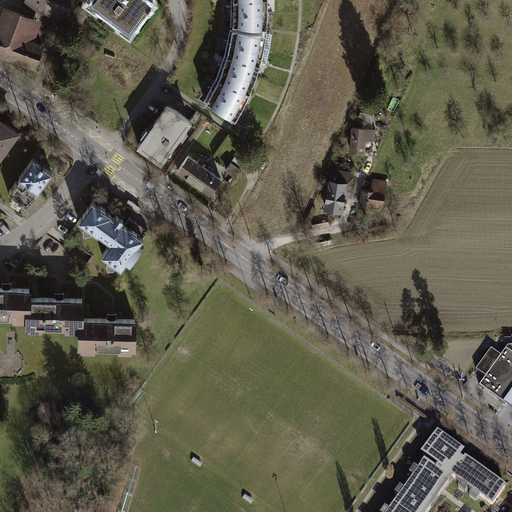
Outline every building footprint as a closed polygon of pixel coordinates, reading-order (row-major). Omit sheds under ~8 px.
[(79,0),(28,0),(26,8),(72,24),(79,0)] [(120,33),(131,40),(154,7),(144,0),(91,0),(86,8),(98,17),(100,14),(122,30),(120,33)] [(238,0),(236,28),(272,29),(273,0),(238,0)] [(46,24),(7,11),(0,32),(0,55),(41,70),(49,47),(40,44),(46,24)] [(272,34),(272,29),(236,28),(233,55),(224,78),(211,102),(242,120),(256,95),(266,68),(272,34)] [(146,141),(139,149),(164,167),(186,136),(188,138),(194,129),(192,128),(195,123),(171,106),(151,133),(148,130),(142,138),(146,141)] [(373,117),(359,114),(357,125),(371,128),(373,117)] [(97,128),(100,124),(87,115),(84,119),(97,128)] [(0,163),(22,132),(0,116),(0,163)] [(205,129),(210,133),(214,127),(209,123),(205,129)] [(374,132),(350,130),(348,156),(364,157),(365,143),(373,143),(374,132)] [(190,180),(197,185),(209,168),(191,156),(178,174),(189,181),(190,180)] [(56,173),(37,158),(11,192),(30,206),(56,173)] [(228,173),(239,180),(247,166),(236,159),(228,173)] [(204,192),(214,199),(227,181),(209,168),(197,185),(206,190),(204,192)] [(354,172),(332,169),(326,208),(341,210),(345,189),(351,190),(354,172)] [(384,181),(372,180),(371,193),(362,193),(360,210),(382,212),(384,181)] [(129,199),(126,203),(139,212),(142,208),(129,199)] [(96,202),(82,221),(88,225),(86,227),(86,233),(93,232),(95,230),(113,243),(105,256),(111,260),(110,262),(110,268),(117,267),(118,265),(125,270),(131,262),(134,264),(145,248),(142,246),(148,238),(126,223),(128,219),(119,213),(117,217),(107,210),(108,208),(103,205),(102,206),(96,202)] [(16,324),(30,325),(31,301),(31,292),(11,291),(11,288),(2,288),(1,291),(0,290),(0,321),(16,322),(16,324)] [(68,336),(83,336),(84,317),(85,303),(61,302),(61,299),(52,299),(52,302),(31,301),(30,325),(30,334),(42,334),(42,332),(68,333),(68,336)] [(121,352),(137,353),(138,319),(115,319),(115,316),(106,316),(106,318),(84,317),(83,336),(83,352),(98,352),(98,348),(121,349),(121,352)] [(480,386),(506,404),(511,395),(511,346),(508,347),(502,357),(492,350),(476,370),(486,378),(480,386)] [(436,473),(446,480),(460,461),(463,457),(436,438),(419,461),(436,473)] [(477,502),(490,511),(503,493),(460,461),(446,480),(450,483),(459,489),(456,493),(462,498),(465,494),(470,497),(467,501),(474,506),(477,502)] [(429,511),(445,490),(450,483),(446,480),(436,473),(434,476),(423,468),(417,476),(412,473),(407,480),(412,483),(402,497),(398,494),(393,500),(397,504),(391,511),(429,511)]
